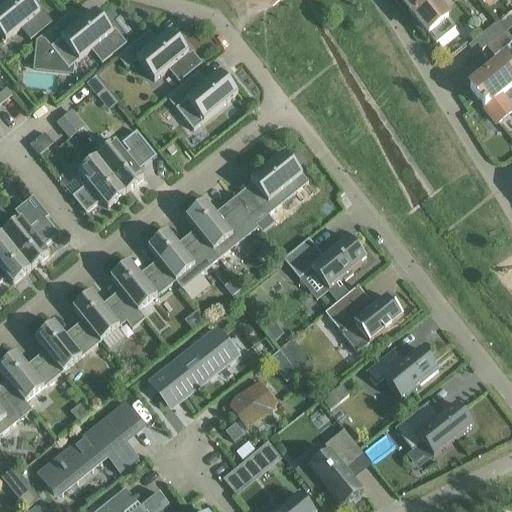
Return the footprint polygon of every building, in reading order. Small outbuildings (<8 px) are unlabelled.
[(0,0),(0,35),(5,42),(21,30),(30,42),(52,24),(42,12),(39,14),(27,0),(12,0),(9,3),(5,7),(0,0)] [(436,45),(455,30),(431,0),(402,0),(400,1),(436,45)] [(41,38),(68,71),(91,52),(102,65),(127,45),(115,31),(112,34),(95,13),(75,29),(66,18),(41,38)] [(511,19),(510,16),(500,24),(506,32),(511,27),(511,19)] [(479,38),(486,47),(505,32),(497,23),(479,38)] [(511,41),(505,32),(486,47),(493,57),(511,41)] [(170,33),(136,61),(154,83),(168,71),(178,83),(201,65),(191,52),(188,55),(170,33)] [(511,55),(469,89),(482,105),(484,109),(485,109),(497,124),(511,112),(511,111),(510,111),(499,97),(511,86),(511,55)] [(193,132),(238,96),(220,74),(200,90),(191,79),(167,99),(193,132)] [(96,78),(86,86),(94,95),(104,87),(96,78)] [(104,87),(94,95),(108,112),(118,105),(104,87)] [(6,91),(0,95),(0,106),(11,97),(6,91)] [(77,134),(83,129),(70,113),(64,118),(77,134)] [(58,123),(71,139),(77,134),(64,118),(58,123)] [(144,168),(130,151),(125,155),(115,143),(97,158),(126,195),(144,180),(138,172),(144,168)] [(148,145),(136,154),(144,164),(156,154),(148,145)] [(308,184),(284,155),(250,182),(267,204),(249,218),(240,207),(239,207),(258,230),(258,229),(256,226),(308,184)] [(126,195),(97,158),(78,173),(88,185),(72,198),(86,215),(101,202),(107,210),(126,195)] [(239,207),(220,222),(205,203),(186,218),(220,260),(258,230),(239,207)] [(185,219),(201,238),(183,253),(167,233),(148,248),(182,290),(220,260),(186,218),(185,219)] [(20,220),(1,235),(31,271),(50,256),(44,249),(59,236),(46,219),(30,232),(20,220)] [(1,235),(0,236),(0,283),(6,279),(12,286),(31,271),(1,235)] [(348,241),(323,261),(308,242),(283,263),(299,283),(311,273),(328,294),(343,282),(345,284),(353,277),(351,275),(366,264),(348,241)] [(148,249),(163,268),(145,283),(129,264),(111,279),(138,313),(139,313),(175,283),(181,291),(182,290),(148,248),(148,249)] [(111,279),(110,279),(126,299),(107,314),(92,294),(73,309),(101,343),(126,323),(132,331),(145,321),(139,313),(138,313),(111,279)] [(356,354),(357,355),(403,319),(386,298),(365,316),(349,296),(325,315),(342,336),(344,334),(359,352),(356,354)] [(63,374),(101,343),(73,309),(72,310),(88,329),(70,344),(54,325),(35,339),(63,374)] [(274,324),(265,331),(275,342),(283,336),(274,324)] [(158,393),(159,393),(170,384),(183,401),(184,402),(238,359),(216,331),(150,383),(158,393)] [(35,339),(35,340),(50,360),(32,374),(16,355),(0,367),(0,372),(25,404),(63,374),(35,339)] [(301,374),(314,364),(296,341),(283,351),(301,374)] [(382,382),(400,405),(438,374),(420,353),(405,365),(395,353),(365,376),(375,389),(382,382)] [(0,374),(13,390),(0,399),(0,437),(32,412),(25,404),(0,372),(0,374)] [(246,430),(271,414),(277,405),(260,384),(235,401),(229,409),(246,430)] [(344,391),(334,399),(342,408),(351,401),(344,391)] [(103,456),(107,461),(119,476),(138,460),(118,435),(137,420),(124,404),(36,475),(47,490),(48,489),(53,496),(103,456)] [(84,405),(71,415),(80,425),(80,426),(93,416),(92,415),(84,405)] [(473,428),(456,406),(434,422),(423,408),(394,431),(411,453),(422,445),(433,459),(473,428)] [(372,466),(343,431),(324,447),(329,453),(308,470),(341,511),(363,493),(345,472),(363,458),(370,467),(372,466)] [(268,445),(246,463),(259,479),(281,461),(268,445)] [(12,471),(0,480),(0,483),(22,511),(26,511),(37,503),(12,471)] [(162,511),(169,507),(159,495),(140,510),(125,491),(98,511),(162,511)] [(278,511),(312,511),(299,496),(278,511)]
